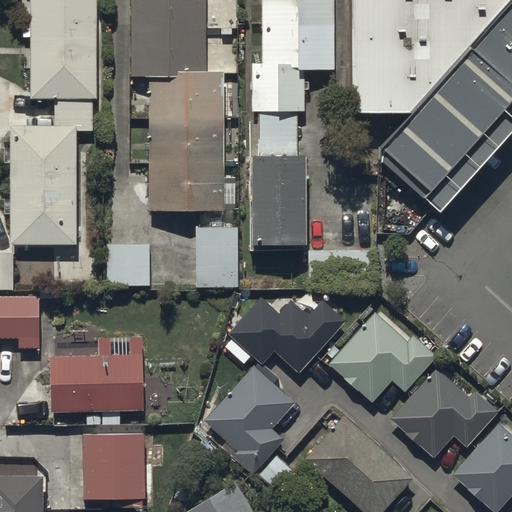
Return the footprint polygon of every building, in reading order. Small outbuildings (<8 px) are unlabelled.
[(96,0),(28,0),(29,96),(55,96),(55,122),(7,122),(8,239),(76,239),(76,129),(92,128),(91,96),(97,95),(96,0)] [(130,0),(131,76),(151,76),(151,210),(221,210),(221,69),(204,69),(204,0),(130,0)] [(298,142),(298,106),(305,106),(304,62),(336,62),(335,0),(263,0),(264,58),(252,58),(252,97),(259,97),(260,142),(252,142),(253,234),(308,233),(307,142),(298,142)] [(417,101),(505,0),(352,0),(352,101),(417,101)] [(426,186),(511,89),(511,0),(505,0),(417,101),(379,143),(426,186)] [(237,288),(237,226),(199,226),(199,288),(237,288)] [(148,283),(148,241),(110,241),(110,283),(148,283)] [(309,247),(309,283),(373,282),(373,247),(309,247)] [(0,287),(9,287),(9,251),(0,250),(0,287)] [(0,335),(38,335),(38,295),(0,294),(0,335)] [(259,294),(229,328),(227,330),(262,361),(264,359),(272,350),(298,372),(345,319),(322,300),(308,315),(289,298),(278,311),(259,294)] [(406,390),(437,354),(410,331),(405,337),(374,310),(328,362),(370,398),(389,376),(406,390)] [(52,355),(52,411),(141,410),(141,334),(97,335),(98,355),(52,355)] [(253,363),(206,416),(238,444),(232,450),(254,470),(284,437),(271,426),(294,400),(253,363)] [(467,447),(498,412),(471,388),(466,394),(435,367),(389,419),(431,455),(450,433),(467,447)] [(366,511),(378,511),(412,474),(343,412),(304,456),(366,511)] [(511,488),(511,436),(495,422),(450,474),(492,511),(511,488)] [(82,499),(144,498),(143,432),(82,432),(82,499)] [(275,455),(257,475),(281,496),(299,477),(275,455)] [(0,511),(37,511),(39,474),(0,472),(0,511)] [(180,511),(251,511),(233,481),(180,511)]
